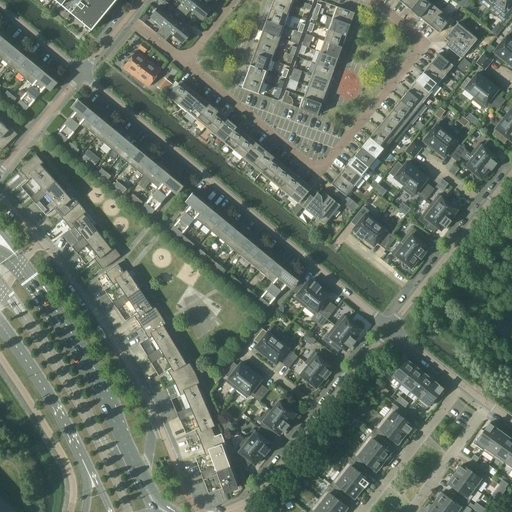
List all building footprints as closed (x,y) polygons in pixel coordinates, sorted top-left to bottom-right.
[(50,0),(49,1),(50,1),(51,0),(54,0),(59,3),(56,7),(58,8),(61,5),(65,0),(50,0)] [(74,0),(70,5),(74,9),(71,13),(91,30),(116,0),(74,0)] [(180,13),(191,0),(178,0),(181,3),(176,10),(180,13)] [(209,5),(202,0),(191,0),(180,13),(185,17),(190,10),(199,17),(202,13),(205,15),(211,8),(208,6),(209,5)] [(282,0),(273,0),(270,8),(288,15),(292,3),(282,0)] [(418,0),(402,0),(401,2),(410,10),(418,0)] [(431,3),(427,0),(418,0),(410,10),(420,17),(431,3)] [(496,0),(476,0),(489,10),(492,6),(495,2),(496,0)] [(511,0),(496,0),(495,2),(492,6),(489,10),(503,22),(504,20),(507,23),(511,16),(511,0)] [(150,17),(162,27),(156,33),(161,37),(176,18),(180,13),(176,10),(165,1),(162,5),(160,4),(150,17)] [(441,11),(431,3),(420,17),(429,25),(441,11)] [(337,6),(333,18),(350,24),(354,13),(337,6)] [(270,8),(266,20),(283,26),(288,15),(270,8)] [(450,18),(441,11),(429,25),(439,33),(445,25),(450,19),(450,18)] [(324,28),(329,29),(346,36),(350,24),(333,18),(328,17),(324,28)] [(451,17),(450,18),(450,19),(445,25),(449,28),(455,21),(451,17)] [(189,29),(176,18),(161,37),(165,41),(171,34),(179,40),(189,29)] [(266,20),(262,31),(279,37),(283,26),(266,20)] [(448,41),(476,38),(477,38),(477,37),(476,38),(457,23),(445,38),(448,41)] [(329,29),(325,41),(342,47),(346,36),(329,29)] [(262,31),(258,42),(275,48),(279,37),(262,31)] [(504,60),(511,50),(511,35),(509,33),(494,52),(498,55),(496,56),(503,62),(505,60),(504,60)] [(477,39),(476,38),(448,41),(445,45),(461,57),(476,39),(477,39)] [(0,44),(0,57),(1,59),(12,46),(4,39),(0,44)] [(321,52),(338,58),(342,47),(325,41),(321,52)] [(149,47),(144,43),(143,42),(139,48),(145,53),(149,47)] [(258,42),(254,53),(271,60),(275,48),(258,42)] [(12,46),(1,59),(9,65),(20,52),(12,46)] [(317,63),(334,69),(338,58),(321,52),(316,50),(311,62),(317,63)] [(148,87),(161,69),(137,51),(123,68),(148,87)] [(9,65),(17,72),(28,59),(20,52),(9,65)] [(254,53),(250,65),(267,71),(271,60),(254,53)] [(431,63),(445,74),(452,65),(444,58),(439,53),(431,63)] [(453,66),(458,61),(448,53),(444,58),(452,65),(453,66)] [(484,53),(480,58),(489,65),(493,60),(484,53)] [(485,70),(489,65),(480,58),(476,63),(485,70)] [(28,59),(17,72),(25,78),(36,65),(28,59)] [(464,72),(470,64),(464,59),(457,67),(464,72)] [(312,75),(330,81),(334,69),(317,63),(316,65),(311,63),(308,73),(312,75)] [(431,63),(423,72),(437,84),(445,74),(431,63)] [(37,79),(44,72),(36,65),(25,78),(33,84),(33,85),(37,79)] [(250,65),(246,76),(263,82),(267,71),(250,65)] [(52,78),(44,72),(37,79),(46,86),(51,91),(58,82),(52,78)] [(423,72),(415,81),(429,93),(437,84),(423,72)] [(488,81),(489,80),(482,74),(481,76),(477,73),(472,80),(468,77),(461,86),(465,89),(475,97),(488,81)] [(308,86),(325,92),(330,81),(312,75),(308,86)] [(263,82),(246,76),(242,88),(259,94),(263,82)] [(33,85),(33,84),(16,105),(20,109),(25,103),(29,107),(46,86),(37,79),(33,85)] [(159,88),(165,93),(172,84),(166,79),(159,88)] [(168,96),(178,104),(191,88),(181,81),(179,83),(175,81),(169,88),(173,91),(168,96)] [(415,81),(408,91),(422,102),(429,93),(415,81)] [(498,89),(488,81),(475,97),(473,100),(483,108),(486,105),(491,108),(500,96),(495,93),(498,89)] [(304,97),(321,103),(325,92),(308,86),(304,97)] [(178,104),(187,111),(200,96),(191,88),(178,104)] [(426,106),(422,102),(408,91),(400,100),(414,112),(418,115),(426,106)] [(187,111),(196,119),(209,104),(200,96),(187,111)] [(496,112),(505,100),(500,96),(491,108),(496,112)] [(321,103),(304,97),(300,109),(317,115),(321,103)] [(76,111),(84,118),(91,110),(82,103),(83,103),(77,99),(71,107),(76,111)] [(400,100),(393,109),(407,121),(414,112),(400,100)] [(25,103),(20,109),(24,112),(29,107),(25,103)] [(196,119),(206,127),(218,111),(209,104),(196,119)] [(385,119),(399,130),(400,131),(403,133),(410,124),(407,121),(393,109),(385,119)] [(80,124),(88,130),(99,117),(91,110),(84,118),(80,123),(80,124)] [(63,135),(59,141),(64,144),(80,124),(80,123),(84,118),(76,111),(59,132),(63,135)] [(206,127),(215,134),(228,119),(218,111),(206,127)] [(99,117),(88,130),(96,136),(107,123),(99,117)] [(511,125),(504,118),(496,129),(492,134),(504,143),(508,138),(511,141),(511,140),(511,125)] [(237,127),(228,119),(215,134),(224,142),(237,127)] [(391,139),(399,130),(385,119),(377,128),(391,139)] [(0,148),(2,150),(18,134),(9,126),(7,128),(0,121),(0,148)] [(434,149),(449,130),(439,122),(423,141),(427,144),(426,145),(433,151),(434,149)] [(96,136),(104,143),(114,130),(107,123),(96,136)] [(224,142),(234,149),(246,134),(237,127),(224,142)] [(370,137),(384,149),(388,152),(395,142),(392,140),(391,139),(377,128),(370,137)] [(114,130),(104,143),(111,149),(122,136),(114,130)] [(447,153),(452,157),(461,146),(456,142),(459,138),(449,130),(434,149),(444,157),(447,153)] [(63,135),(59,132),(55,137),(59,141),(63,135)] [(234,149),(243,157),(255,142),(246,134),(234,149)] [(111,149),(119,156),(130,143),(122,136),(111,149)] [(362,146),(376,158),(384,149),(370,137),(362,146)] [(413,141),(409,146),(418,153),(422,148),(413,141)] [(490,169),(489,169),(491,170),(496,163),(495,162),(498,158),(494,156),(498,151),(487,141),(483,146),(479,143),(471,154),(474,156),(490,169)] [(243,157),(252,165),(265,149),(255,142),(243,157)] [(130,143),(119,156),(127,162),(138,149),(130,143)] [(362,146),(355,156),(368,167),(376,158),(362,146)] [(418,153),(409,146),(405,151),(414,158),(418,153)] [(461,146),(452,157),(456,161),(460,156),(466,150),(461,146)] [(127,162),(135,169),(146,156),(138,149),(127,162)] [(274,157),(265,149),(252,165),(261,172),(274,157)] [(81,158),(87,163),(94,155),(88,150),(85,154),(81,158)] [(466,166),(473,172),(473,173),(472,175),(472,177),(473,178),(473,179),(474,180),(476,180),(477,181),(478,181),(479,181),(480,180),(481,180),(482,179),(489,169),(490,169),(474,156),(471,154),(466,150),(460,156),(469,163),(466,166)] [(36,154),(19,169),(29,180),(32,177),(42,188),(44,191),(56,181),(41,165),(43,163),(36,154)] [(99,159),(94,155),(87,163),(93,168),(97,163),(99,159)] [(146,156),(135,169),(143,175),(154,162),(146,156)] [(355,156),(347,165),(361,176),(368,167),(355,156)] [(261,172),(271,180),(283,165),(274,157),(261,172)] [(154,162),(143,175),(151,182),(162,169),(154,162)] [(404,185),(405,186),(417,170),(419,168),(412,163),(411,165),(407,162),(403,166),(398,162),(389,173),(394,177),(404,185)] [(271,180),(280,187),(293,172),(283,165),(271,180)] [(361,176),(347,165),(339,174),(353,186),(361,176)] [(162,169),(151,182),(158,188),(159,188),(163,183),(170,175),(162,169)] [(415,193),(420,197),(429,185),(425,181),(427,178),(417,170),(405,186),(404,185),(402,188),(412,197),(415,193)] [(280,187),(289,195),(302,180),(293,172),(280,187)] [(345,195),(346,195),(353,186),(339,174),(331,184),(337,188),(345,195)] [(178,182),(170,175),(163,183),(172,190),(177,194),(184,186),(178,182)] [(436,186),(442,191),(448,184),(442,179),(436,186)] [(311,188),(302,180),(289,195),(299,203),(305,196),(311,188)] [(56,181),(44,191),(42,188),(36,193),(39,196),(42,199),(47,194),(57,205),(53,208),(62,218),(80,204),(72,195),(70,197),(56,181)] [(159,188),(158,188),(142,208),(146,212),(150,207),(155,210),(172,190),(163,183),(159,188)] [(429,185),(420,197),(425,201),(434,189),(429,185)] [(346,195),(345,195),(337,188),(333,193),(342,201),(347,196),(346,195)] [(324,224),(321,195),(318,192),(305,208),(324,224),(323,224),(324,224)] [(324,192),(321,195),(324,224),(325,224),(324,223),(340,205),(324,192)] [(36,193),(31,198),(36,204),(39,201),(42,199),(39,196),(36,193)] [(191,205),(199,212),(205,204),(197,197),(192,193),(185,201),(191,205)] [(438,194),(430,205),(449,220),(449,219),(457,209),(458,209),(458,208),(458,207),(458,206),(458,205),(458,204),(458,203),(457,203),(456,202),(455,201),(454,201),(453,201),(452,201),(451,201),(450,202),(449,202),(449,203),(438,194)] [(309,199),(305,196),(299,203),(303,206),(309,199)] [(83,237),(86,241),(98,231),(84,214),(86,212),(80,204),(62,218),(71,229),(74,226),(83,237)] [(213,211),(205,204),(199,212),(195,217),(195,218),(202,224),(213,211)] [(195,217),(199,212),(191,205),(169,231),(178,238),(195,218),(195,217)] [(449,220),(430,205),(418,220),(434,232),(437,227),(441,230),(444,226),(445,227),(451,221),(449,219),(449,220)] [(150,207),(146,212),(150,216),(155,210),(150,207)] [(363,238),(378,219),(368,210),(365,214),(360,210),(351,222),(356,226),(353,229),(357,232),(356,234),(362,239),(364,238),(363,238)] [(210,230),(221,217),(213,211),(202,224),(210,230)] [(210,230),(218,237),(229,224),(221,217),(210,230)] [(376,242),(381,246),(390,234),(386,231),(389,227),(378,219),(363,238),(364,238),(374,246),(376,242)] [(229,224),(218,237),(226,243),(237,230),(229,224)] [(234,250),(245,237),(237,230),(226,243),(234,250)] [(403,245),(419,257),(419,258),(421,259),(426,252),(424,251),(427,247),(424,244),(428,239),(416,230),(412,235),(412,234),(404,244),(403,245)] [(111,248),(98,231),(86,241),(83,237),(78,242),(80,245),(83,248),(88,244),(97,255),(94,258),(102,269),(121,255),(113,246),(111,248)] [(390,234),(381,246),(386,250),(395,238),(390,234)] [(234,250),(242,257),(253,243),(245,237),(234,250)] [(77,253),(83,248),(80,245),(78,242),(72,247),(77,253)] [(392,253),(403,261),(402,262),(402,263),(402,264),(402,265),(402,266),(402,267),(403,268),(404,268),(404,269),(405,269),(406,269),(407,269),(408,269),(409,269),(410,269),(410,268),(411,268),(419,258),(419,257),(403,245),(404,244),(401,242),(392,253)] [(253,243),(242,257),(250,263),(261,250),(253,243)] [(250,263),(258,269),(269,256),(261,250),(250,263)] [(266,276),(277,263),(269,256),(258,269),(266,276)] [(278,277),(284,269),(277,263),(266,276),(273,282),(274,282),(278,277)] [(127,297),(140,289),(127,270),(123,272),(118,264),(105,273),(113,284),(117,282),(125,294),(127,297)] [(284,269),(278,277),(286,284),(291,288),(298,280),(293,276),(284,269)] [(256,302),(265,310),(286,284),(278,277),(274,282),(273,282),(256,302)] [(306,283),(301,279),(292,291),(297,295),(294,299),(304,307),(307,304),(319,288),(320,288),(321,287),(314,281),(313,283),(309,280),(306,283)] [(322,315),(332,303),(327,299),(330,296),(320,288),(319,288),(307,304),(304,307),(315,315),(318,311),(322,315)] [(127,297),(125,294),(119,298),(123,305),(129,301),(137,313),(134,315),(141,327),(160,314),(154,305),(152,307),(140,289),(127,297)] [(123,305),(119,298),(112,302),(117,309),(123,305)] [(332,303),(322,315),(327,319),(337,307),(332,303)] [(160,314),(141,327),(148,338),(152,336),(160,349),(162,352),(175,344),(164,325),(166,324),(160,314)] [(354,339),(362,330),(362,329),(363,328),(363,327),(363,326),(363,325),(363,324),(362,323),(361,322),(360,322),(359,321),(358,321),(357,321),(356,321),(355,322),(354,322),(354,323),(343,315),(335,325),(354,340),(354,339)] [(354,339),(354,340),(335,325),(327,335),(330,338),(327,343),(338,352),(342,347),(346,350),(349,346),(350,348),(356,341),(354,339)] [(278,340),(281,337),(270,328),(267,332),(262,328),(253,340),(258,344),(255,347),(259,350),(258,352),(265,357),(266,356),(266,355),(278,340)] [(304,339),(311,345),(315,340),(308,334),(304,339)] [(279,360),(283,364),(293,352),(288,348),(278,340),(266,355),(266,356),(276,364),(279,360)] [(153,352),(158,359),(164,355),(171,368),(167,370),(175,382),(195,372),(188,361),(186,363),(175,344),(162,352),(160,349),(153,352)] [(308,365),(324,377),(324,378),(325,379),(331,372),(329,371),(332,367),(329,364),(333,359),(321,350),(317,355),(313,352),(305,363),(308,365)] [(158,359),(153,352),(147,356),(151,363),(158,359)] [(293,352),(283,364),(288,368),(298,356),(293,352)] [(388,373),(402,384),(415,367),(410,362),(410,361),(407,359),(400,367),(396,363),(388,373)] [(251,371),(252,371),(253,369),(246,364),(245,365),(241,362),(238,366),(233,362),(224,374),(229,378),(226,381),(236,389),(251,371)] [(308,365),(300,375),(308,381),(307,382),(307,383),(306,383),(306,384),(307,385),(307,386),(307,387),(308,388),(309,389),(310,389),(311,389),(312,389),(313,389),(314,389),(315,389),(315,388),(316,387),(324,378),(324,377),(308,365)] [(415,367),(402,384),(411,391),(424,374),(415,367)] [(252,371),(251,371),(236,389),(247,398),(250,394),(254,398),(264,386),(259,382),(262,379),(252,371)] [(192,411),(206,405),(197,385),(200,384),(195,372),(175,382),(180,395),(184,394),(190,407),(192,411)] [(284,377),(292,383),(297,378),(289,372),(284,377)] [(419,397),(420,398),(433,381),(424,374),(411,391),(419,397)] [(420,398),(419,397),(417,400),(427,408),(431,403),(433,405),(439,397),(437,395),(443,387),(440,384),(439,386),(433,381),(420,398)] [(269,390),(264,386),(254,398),(259,402),(269,390)] [(287,423),(295,413),(296,413),(296,412),(296,411),(296,410),(296,409),(296,408),(296,407),(295,407),(294,406),(293,405),(292,405),(291,405),(290,405),(289,405),(288,406),(287,407),(279,401),(272,411),(271,411),(287,424),(287,423)] [(395,404),(384,418),(405,434),(407,432),(408,433),(412,428),(410,427),(412,425),(400,416),(404,411),(395,404)] [(195,430),(201,442),(215,436),(211,427),(215,426),(206,405),(192,411),(190,407),(184,410),(187,417),(193,414),(199,428),(195,430)] [(264,422),(260,427),(272,436),(276,431),(279,434),(282,430),(284,431),(289,425),(287,423),(287,424),(271,411),(272,411),(268,408),(260,419),(264,422)] [(187,417),(184,410),(177,413),(180,420),(187,417)] [(403,437),(405,434),(384,418),(373,431),(382,439),(385,434),(398,445),(404,438),(403,437)] [(484,451),(498,430),(493,426),(493,425),(490,422),(484,431),(481,429),(476,436),(478,438),(474,444),(484,451)] [(268,441),(272,436),(260,427),(256,432),(252,429),(245,439),(248,441),(247,441),(263,454),(264,456),(270,449),(268,447),(271,444),(268,441)] [(508,437),(498,430),(484,451),(493,457),(508,437)] [(379,443),(382,439),(373,431),(362,445),(383,462),(385,459),(386,460),(392,453),(379,443)] [(215,436),(201,442),(205,455),(209,453),(214,467),(216,471),(230,465),(222,444),(218,445),(215,436)] [(511,450),(511,440),(508,437),(493,457),(503,464),(505,461),(504,461),(511,450)] [(263,454),(247,441),(248,441),(245,439),(236,449),(240,452),(236,457),(248,466),(252,461),(255,464),(263,454)] [(335,439),(332,443),(338,448),(341,444),(335,439)] [(362,445),(351,458),(360,466),(364,461),(376,471),(377,469),(378,470),(382,465),(381,464),(383,462),(362,445)] [(357,470),(360,466),(351,458),(341,472),(361,489),(363,486),(365,487),(368,482),(367,482),(369,480),(357,470)] [(474,473),(462,464),(461,466),(459,466),(456,470),(457,471),(455,474),(477,490),(487,476),(477,469),(474,473)] [(216,471),(214,467),(208,469),(210,477),(217,474),(224,492),(238,487),(230,465),(216,471)] [(320,471),(315,467),(311,472),(316,476),(320,471)] [(210,477),(208,469),(200,472),(203,480),(210,477)] [(359,491),(361,489),(341,472),(329,486),(339,493),(342,489),(355,499),(361,492),(359,491)] [(457,497),(467,504),(477,490),(455,474),(453,476),(452,476),(447,483),(460,492),(457,497)] [(502,480),(499,484),(505,488),(508,484),(502,480)] [(339,493),(329,486),(319,499),(334,511),(344,511),(347,510),(346,509),(347,507),(335,498),(339,493)] [(447,511),(461,511),(467,504),(457,497),(454,501),(440,492),(435,499),(436,500),(435,502),(447,511)] [(334,511),(319,499),(308,511),(334,511)] [(432,504),(428,509),(429,510),(428,511),(447,511),(435,502),(433,505),(432,504)]
